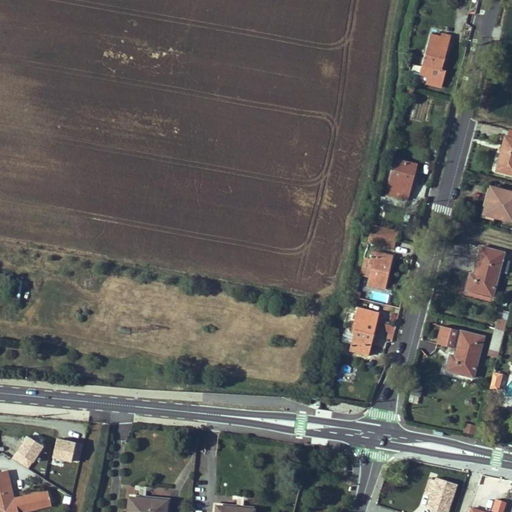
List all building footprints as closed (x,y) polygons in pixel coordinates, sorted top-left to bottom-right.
[(442,70),(451,36),(442,33),(441,36),(432,34),(423,64),(442,70)] [(411,97),(413,87),(406,85),(403,95),(405,96),(411,97)] [(496,170),(511,174),(511,138),(507,137),(504,151),(501,150),(496,170)] [(412,168),(413,164),(394,160),(387,194),(396,196),(397,195),(405,197),(407,190),(411,190),(416,169),(412,168)] [(511,221),(511,192),(491,187),(484,214),(511,221)] [(373,225),(371,232),(396,239),(398,232),(373,225)] [(369,239),(394,246),(396,239),(371,232),(369,239)] [(504,252),(481,246),(473,274),(473,277),(469,276),(466,290),(492,297),(499,271),(508,273),(511,260),(503,258),(504,252)] [(384,288),(392,255),(374,251),(372,260),(366,258),(362,273),(370,276),(368,284),(384,288)] [(367,355),(378,312),(357,307),(351,333),(354,334),(350,350),(367,355)] [(496,328),(504,330),(507,321),(498,319),(496,328)] [(382,341),(392,343),(396,326),(386,324),(382,341)] [(497,358),(504,330),(496,328),(489,355),(497,358)] [(484,337),(461,330),(454,355),(453,360),(449,359),(446,369),(473,377),(484,337)] [(501,374),(493,372),(490,387),(498,388),(501,374)] [(473,436),(477,426),(465,422),(462,432),(473,436)] [(12,458),(29,470),(44,448),(27,436),(12,458)] [(78,466),(83,445),(56,439),(51,459),(78,466)] [(19,511),(52,505),(49,491),(14,498),(8,470),(0,471),(0,511),(19,511)] [(129,497),(127,511),(168,511),(169,501),(129,497)] [(495,499),(490,511),(503,511),(507,503),(495,499)]
